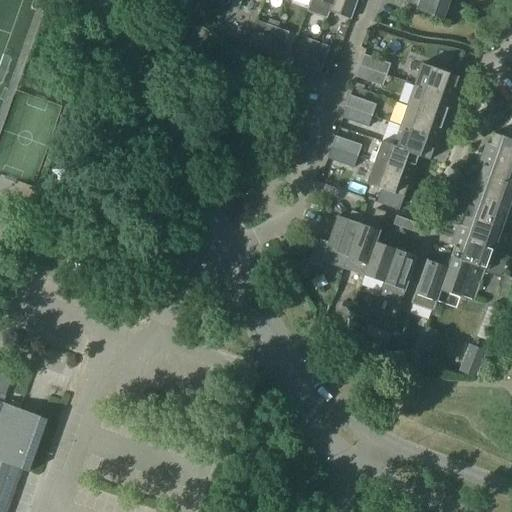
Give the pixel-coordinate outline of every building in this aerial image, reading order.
[(311,0),(307,12),(328,19),(330,12),(333,0),(311,0)] [(333,0),(330,12),(351,20),(358,0),(333,0)] [(409,0),(407,7),(444,20),(450,0),(409,0)] [(258,21),(248,48),(258,51),(268,55),(277,29),(279,24),(268,20),(267,25),(258,21)] [(279,59),(288,33),(277,29),(268,55),(279,59)] [(307,39),(298,65),(309,69),(319,43),(307,39)] [(321,73),(330,47),(319,43),(309,69),(321,73)] [(391,64),(364,55),(361,66),(387,75),(391,64)] [(459,77),(422,64),(415,85),(455,100),(459,89),(456,87),(459,77)] [(357,77),(383,86),(387,75),(361,66),(357,77)] [(301,92),(278,84),(274,95),(297,103),(301,92)] [(455,100),(415,85),(408,106),(445,119),(449,109),(452,110),(455,100)] [(270,106),(282,110),(293,114),(297,103),(274,95),(270,106)] [(376,105),(350,96),(346,107),(372,116),(376,105)] [(445,119),(408,106),(400,126),(440,140),(444,130),(441,129),(445,119)] [(342,118),(368,127),(372,116),(346,107),(342,118)] [(282,110),(278,121),(299,129),(303,117),(293,114),(282,110)] [(274,132),(285,136),(296,140),(299,129),(278,121),(274,132)] [(389,122),(382,141),(394,145),(393,146),(419,155),(418,156),(430,160),(434,150),(436,151),(440,140),(400,126),(389,122)] [(491,144),(487,143),(483,153),(511,163),(511,139),(495,134),(491,144)] [(285,136),(281,147),(303,155),(307,144),(296,140),(285,136)] [(362,145),(335,136),(332,147),(358,156),(362,145)] [(415,165),(418,156),(419,155),(393,146),(394,145),(382,141),(375,163),(415,177),(419,166),(415,165)] [(281,147),(277,159),(299,167),(303,155),(281,147)] [(328,158),(354,167),(358,156),(332,147),(328,158)] [(480,163),(483,164),(479,175),(511,186),(511,163),(483,153),(480,163)] [(375,163),(368,183),(381,188),(376,203),(399,211),(404,196),(408,185),(411,187),(415,177),(375,163)] [(476,185),(473,184),(469,194),(510,208),(511,201),(511,186),(479,175),(476,185)] [(465,204),(468,205),(465,215),(502,229),(510,208),(469,194),(465,204)] [(343,269),(363,276),(375,242),(376,242),(380,231),(379,231),(386,212),(375,209),(370,223),(377,225),(375,229),(360,224),(355,235),(343,269)] [(308,262),(320,266),(322,261),(343,269),(355,235),(360,224),(359,223),(362,215),(351,211),(348,220),(338,216),(328,242),(317,238),(308,262)] [(461,226),(458,225),(455,235),(495,250),(502,229),(465,215),(461,226)] [(397,216),(394,225),(403,228),(406,219),(397,216)] [(406,219),(403,228),(421,234),(424,226),(406,219)] [(451,245),(454,246),(451,257),(488,270),(495,250),(455,235),(451,245)] [(363,276),(383,283),(395,249),(376,242),(375,242),(363,276)] [(379,295),(401,303),(418,257),(395,249),(383,283),(379,295)] [(487,271),(488,270),(451,257),(447,267),(448,268),(440,291),(441,291),(460,298),(461,296),(475,300),(485,270),(487,271)] [(447,267),(426,260),(410,306),(432,314),(441,291),(440,291),(448,268),(447,267)] [(511,277),(506,275),(502,285),(511,289),(511,277)] [(502,285),(498,296),(507,299),(511,289),(502,285)] [(346,327),(353,330),(355,323),(349,320),(346,327)] [(389,333),(368,325),(363,339),(385,346),(389,333)] [(427,328),(420,349),(430,352),(437,331),(436,331),(427,328)] [(470,345),(460,371),(475,377),(485,351),(470,345)] [(0,368),(0,393),(6,395),(14,373),(0,368)] [(0,511),(7,511),(23,468),(30,470),(48,419),(3,403),(6,395),(0,393),(0,511)]
